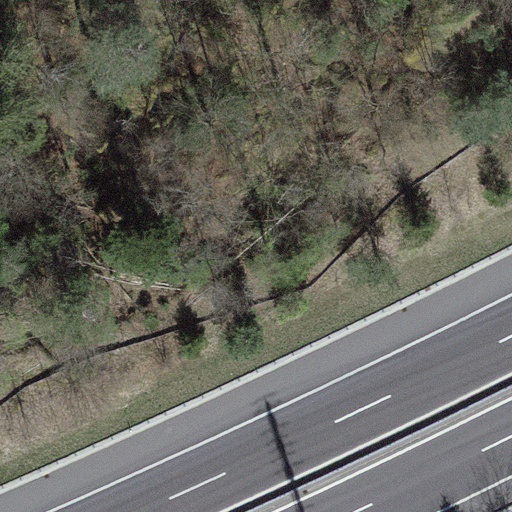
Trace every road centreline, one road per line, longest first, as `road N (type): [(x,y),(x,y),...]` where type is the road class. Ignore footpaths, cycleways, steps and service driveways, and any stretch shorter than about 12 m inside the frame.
road 1 (motorway): [(511,335),(138,511)]
road 2 (motorway): [(360,511),(511,439)]
